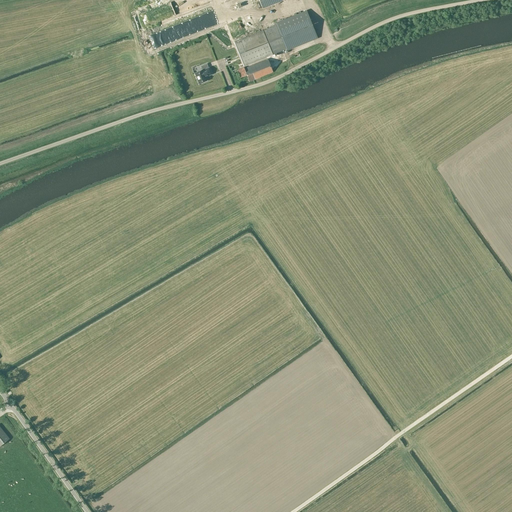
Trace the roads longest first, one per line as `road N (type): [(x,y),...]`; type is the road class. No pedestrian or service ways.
road 1 (unclassified): [(0,164),(275,79),(384,22),(487,0)]
road 2 (unclassified): [(0,391),(87,511)]
